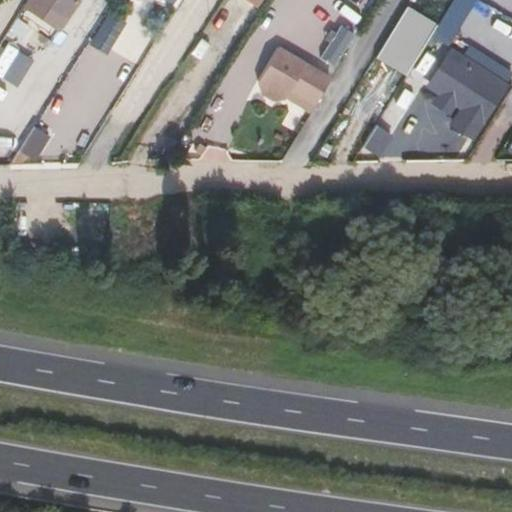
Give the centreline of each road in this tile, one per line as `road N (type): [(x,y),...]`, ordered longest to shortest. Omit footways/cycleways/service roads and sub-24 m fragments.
road 1 (trunk): [(511,441),(0,362)]
road 2 (trunk): [(0,459),(320,511)]
road 3 (unclassified): [(511,179),(296,178)]
road 4 (unclassified): [(204,178),(0,177)]
road 5 (unclassified): [(296,178),(299,154),(390,0)]
road 6 (unclassified): [(204,178),(229,103),(295,0)]
road 7 (unknown): [(0,111),(79,0)]
